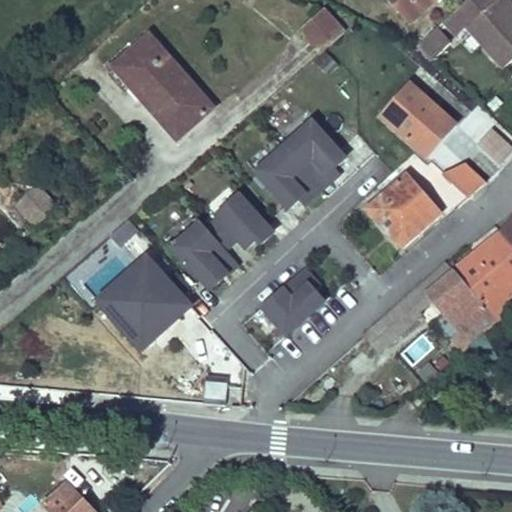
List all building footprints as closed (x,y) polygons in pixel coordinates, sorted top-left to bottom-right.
[(385,0),(407,24),(434,0),(385,0)] [(511,15),(497,0),(495,0),(492,4),(488,0),(467,0),(458,8),(471,22),(465,28),(503,69),(511,60),(511,15)] [(511,8),(504,0),(497,0),(511,15),(511,8)] [(471,22),(458,8),(442,23),(455,37),(465,28),(471,22)] [(300,30),(320,53),(344,32),(322,9),(300,30)] [(416,47),(434,31),(429,24),(410,40),(416,47)] [(451,46),(437,30),(434,31),(416,47),(430,63),(451,46)] [(148,38),(114,68),(177,140),(212,109),(148,38)] [(410,85),(382,117),(426,157),(454,125),(410,85)] [(309,124),(281,150),(319,191),(331,180),(326,175),(342,160),(336,154),(309,124)] [(511,147),(490,129),(476,144),(500,166),(511,151),(511,147)] [(319,191),(281,150),(253,175),(280,205),(286,211),(302,196),(307,202),(319,191)] [(485,185),(466,167),(449,175),(473,198),(485,185)] [(405,175),(367,209),(400,248),(439,214),(405,175)] [(57,205),(40,187),(21,204),(38,223),(57,205)] [(216,220),(203,231),(224,253),(236,242),(244,250),(253,241),(257,244),(269,233),(259,223),(236,198),(214,218),(216,220)] [(511,222),(502,235),(511,245),(511,222)] [(138,235),(130,225),(114,238),(122,248),(138,235)] [(198,225),(170,251),(197,281),(207,292),(235,266),(224,253),(203,231),(198,225)] [(511,245),(502,235),(452,272),(495,322),(503,316),(496,307),(511,293),(511,245)] [(116,306),(138,286),(140,288),(155,274),(144,262),(128,276),(107,296),(98,304),(112,319),(121,312),(116,306)] [(446,264),(381,322),(395,337),(422,316),(419,311),(434,298),(460,331),(451,340),(462,352),(495,322),(452,272),(446,264)] [(302,270),(260,309),(285,337),(322,303),(308,288),(314,282),(302,270)] [(138,286),(116,306),(121,312),(112,319),(129,338),(142,351),(150,343),(162,332),(158,328),(184,304),(178,298),(155,274),(140,288),(138,286)] [(314,282),(308,288),(322,303),(328,298),(319,288),(314,282)] [(184,304),(158,328),(162,332),(187,308),(184,304)] [(381,322),(364,336),(378,351),(395,337),(381,322)] [(417,370),(420,374),(437,360),(432,355),(417,370)] [(437,360),(420,374),(424,378),(441,364),(437,360)] [(205,400),(226,402),(227,384),(206,383),(205,400)] [(94,511),(68,484),(44,507),(48,511),(94,511)]
